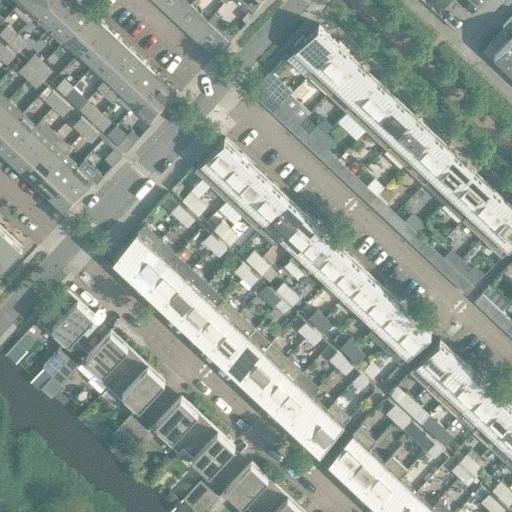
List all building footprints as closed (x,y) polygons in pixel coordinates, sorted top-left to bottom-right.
[(20,0),(14,7),(28,21),(47,0),(20,0)] [(35,14),(48,27),(73,0),(47,0),(28,21),(29,21),(35,14)] [(73,0),(48,27),(62,40),(90,10),(79,0),(73,0)] [(158,0),(157,2),(174,19),(190,2),(188,0),(158,0)] [(225,0),(226,0),(239,0),(250,10),(258,0),(225,0)] [(449,0),(434,0),(433,1),(434,2),(435,0),(442,7),(441,8),(441,9),(449,0)] [(174,19),(192,35),(208,18),(190,2),(174,19)] [(62,40),(76,53),(105,23),(90,10),(62,40)] [(511,34),(494,54),(511,69),(511,67),(511,14),(503,25),(511,33),(511,34)] [(192,35),(215,57),(231,40),(208,18),(192,35)] [(0,30),(0,31),(9,40),(17,32),(7,23),(0,30)] [(76,53),(90,66),(118,36),(105,23),(76,53)] [(305,32),(293,44),(296,46),(295,48),(295,49),(314,66),(307,73),(308,74),(337,43),(338,41),(319,24),(318,23),(307,34),(305,32)] [(17,32),(9,40),(19,49),(26,41),(17,32)] [(97,85),(98,86),(133,49),(118,36),(90,66),(103,78),(97,85)] [(337,43),(308,74),(327,92),(356,60),(357,59),(338,41),(337,43)] [(5,45),(0,50),(0,55),(7,62),(15,54),(5,45)] [(98,86),(112,99),(147,62),(133,49),(98,86)] [(34,52),(26,61),(35,69),(43,61),(34,52)] [(356,60),(327,92),(346,110),(375,78),(377,77),(357,59),(356,60)] [(19,69),(27,77),(35,69),(26,61),(19,69)] [(43,61),(35,69),(44,77),(52,69),(43,61)] [(119,93),(132,106),(161,76),(147,62),(112,99),(113,100),(119,93)] [(35,69),(27,77),(36,85),(44,77),(35,69)] [(56,85),(65,93),(73,85),(64,76),(56,85)] [(161,76),(132,106),(147,119),(175,89),(161,76)] [(375,78),(346,110),(366,128),(395,97),(396,95),(377,77),(375,78)] [(282,80),(263,102),(273,111),(281,103),(293,90),(282,80)] [(73,85),(65,93),(74,101),(82,93),(73,85)] [(45,97),(53,105),(61,97),(52,89),(45,97)] [(395,97),(366,128),(385,146),(414,115),(415,113),(396,95),(395,97)] [(61,97),(53,105),(63,114),(70,106),(61,97)] [(0,106),(0,134),(22,111),(8,98),(0,106)] [(85,111),(93,119),(101,111),(93,103),(85,111)] [(0,134),(0,147),(8,154),(42,117),(41,116),(35,123),(22,111),(0,134)] [(101,111),(93,119),(103,128),(110,120),(101,111)] [(289,111),(282,119),(292,129),(300,121),(289,111)] [(414,115),(385,146),(404,164),(433,133),(435,131),(415,113),(414,115)] [(310,130),(302,139),(311,147),(319,139),(327,130),(333,124),(324,115),(318,122),(310,130)] [(73,124),(81,132),(89,123),(81,116),(73,124)] [(8,154),(22,167),(56,131),(42,117),(8,154)] [(300,121),(292,129),(302,139),(310,130),(300,121)] [(89,123),(81,132),(91,141),(99,132),(89,123)] [(22,167),(36,181),(70,144),(56,131),(22,167)] [(433,133),(404,164),(424,182),(453,151),(454,149),(435,131),(433,133)] [(118,142),(126,150),(135,140),(127,133),(118,142)] [(194,168),(211,184),(240,153),(241,151),(225,137),(224,136),(213,147),(211,145),(200,157),(202,159),(194,168)] [(36,181),(50,194),(78,164),(65,152),(71,145),(70,144),(36,181)] [(105,156),(113,164),(122,154),(114,147),(105,156)] [(328,147),(320,155),(331,165),(338,157),(328,147)] [(453,151),(424,182),(443,200),(472,169),(473,168),(454,149),(453,151)] [(240,153),(211,184),(226,198),(256,167),(257,166),(241,151),(240,153)] [(338,157),(331,165),(341,175),(348,166),(338,157)] [(78,164),(50,194),(65,208),(93,178),(78,164)] [(256,167),(226,198),(242,213),(271,182),(273,181),(257,166),(256,167)] [(472,169),(443,200),(462,217),(462,218),(491,187),(493,186),(473,168),(472,169)] [(271,182),(242,213),(258,228),(287,197),(288,195),(273,181),(271,182)] [(366,184),(359,192),(369,201),(377,193),(366,184)] [(491,187),(462,218),(482,236),(511,205),(511,204),(493,186),(491,187)] [(182,197),(191,205),(198,197),(190,189),(182,197)] [(377,193),(369,201),(379,211),(387,203),(377,193)] [(287,197),(258,228),(274,243),(303,212),(304,210),(288,195),(287,197)] [(198,197),(191,205),(199,213),(206,204),(198,197)] [(171,210),(179,217),(187,209),(178,202),(171,210)] [(511,205),(482,236),(502,255),(511,243),(511,203),(511,204),(511,205)] [(187,209),(179,217),(187,225),(195,217),(187,209)] [(303,212),(274,243),(281,236),(295,250),(289,257),(290,257),(319,226),(320,225),(304,210),(303,212)] [(214,227),(222,235),(230,226),(222,219),(214,227)] [(398,228),(408,237),(415,229),(405,220),(398,228)] [(125,242),(114,254),(115,255),(130,269),(132,268),(161,237),(144,222),(138,229),(136,230),(133,228),(122,240),(125,242)] [(319,226),(290,257),(305,272),(334,241),(336,240),(320,225),(319,226)] [(0,266),(22,243),(11,232),(9,235),(0,226),(0,266)] [(230,226),(222,235),(230,242),(238,234),(230,226)] [(408,237),(418,247),(426,239),(415,229),(408,237)] [(202,239),(211,247),(218,239),(210,231),(202,239)] [(132,268),(130,269),(146,284),(147,283),(170,259),(176,252),(161,237),(132,268)] [(218,239),(211,247),(219,254),(226,246),(218,239)] [(334,241),(305,272),(306,273),(313,266),(328,280),(350,256),(351,255),(336,240),(334,241)] [(246,256),(254,264),(261,256),(253,248),(246,256)] [(147,283),(146,284),(162,299),(163,298),(192,266),(176,252),(170,259),(147,283)] [(350,256),(328,280),(344,295),(366,271),(367,269),(351,255),(350,256)] [(261,256),(254,264),(262,272),(269,263),(261,256)] [(436,264),(446,274),(454,265),(444,256),(436,264)] [(234,269),(242,276),(250,268),(242,261),(234,269)] [(446,274),(457,283),(464,275),(454,265),(446,274)] [(163,298),(162,299),(178,314),(179,312),(208,281),(192,266),(163,298)] [(250,268),(242,276),(250,284),(258,276),(250,268)] [(366,271),(344,295),(359,309),(382,285),(383,284),(367,269),(366,271)] [(283,280),(275,288),(283,296),(291,288),(283,280)] [(179,312),(178,314),(194,328),(195,327),(224,296),(223,295),(208,281),(179,312)] [(382,285),(359,309),(375,324),(398,300),(399,299),(383,284),(382,285)] [(67,286),(37,318),(38,318),(64,342),(60,346),(69,354),(80,343),(72,335),(92,314),(95,311),(67,285),(67,286)] [(268,296),(276,304),(283,296),(275,288),(268,296)] [(291,288),(283,296),(291,303),(299,295),(291,288)] [(195,327),(194,328),(209,343),(211,342),(240,311),(224,296),(195,327)] [(283,296),(276,304),(284,311),(291,303),(283,296)] [(375,324),(369,331),(384,346),(413,315),(415,313),(399,299),(398,300),(375,324)] [(484,309),(494,318),(501,310),(491,300),(484,309)] [(309,315),(317,323),(325,315),(316,307),(309,315)] [(494,318),(504,328),(511,320),(501,310),(494,318)] [(211,342),(209,343),(225,358),(226,357),(255,326),(240,311),(211,342)] [(413,315),(384,346),(401,361),(407,354),(431,329),(430,328),(415,313),(413,315)] [(325,315),(317,323),(325,331),(333,322),(325,315)] [(297,328),(305,335),(313,327),(305,320),(297,328)] [(226,357),(225,358),(241,373),(242,371),(271,340),(270,340),(256,326),(255,326),(226,357)] [(313,327),(305,335),(313,343),(321,335),(313,327)] [(81,359),(108,384),(137,352),(118,334),(117,336),(109,329),(81,359)] [(340,345),(348,353),(356,344),(348,337),(340,345)] [(440,337),(409,369),(426,385),(455,354),(456,352),(441,338),(440,337)] [(8,350),(7,351),(11,356),(16,360),(17,359),(27,349),(26,348),(17,340),(9,349),(8,350)] [(242,371),(241,373),(257,387),(258,386),(287,355),(271,340),(242,371)] [(356,344),(348,353),(357,360),(364,352),(356,344)] [(60,346),(43,364),(52,373),(69,354),(60,346)] [(329,357),(337,365),(344,357),(336,349),(329,357)] [(137,352),(108,384),(135,409),(163,379),(155,372),(156,370),(137,352)] [(455,354),(426,385),(442,399),(471,368),(472,367),(456,352),(455,354)] [(69,354),(52,373),(61,381),(79,363),(69,354)] [(258,386),(257,387),(272,402),(274,401),(303,370),(287,355),(258,386)] [(344,357),(337,365),(345,373),(353,364),(344,357)] [(364,367),(372,375),(380,367),(372,359),(364,367)] [(471,368),(442,399),(457,414),(486,383),(488,382),(472,367),(471,368)] [(274,401),(272,402),(288,417),(289,416),(312,392),(297,377),(303,370),(274,401)] [(353,380),(361,387),(368,379),(360,371),(353,380)] [(486,383),(457,414),(473,429),(502,398),(503,397),(488,382),(486,383)] [(398,399),(406,406),(413,398),(405,391),(398,399)] [(289,416),(288,417),(304,432),(305,430),(334,399),(327,406),(312,392),(289,416)] [(179,450),(183,445),(183,444),(207,418),(189,400),(187,402),(179,394),(151,424),(179,450)] [(502,398),(473,429),(489,444),(511,419),(511,404),(503,397),(502,398)] [(413,398),(406,406),(414,414),(422,406),(413,398)] [(305,430),(304,432),(319,446),(320,447),(351,415),(334,399),(305,430)] [(386,411),(394,419),(402,411),(394,403),(386,411)] [(113,430),(122,438),(139,420),(130,411),(113,430)] [(402,411),(394,419),(402,426),(410,418),(402,411)] [(183,444),(183,445),(209,468),(204,474),(205,475),(233,445),(225,437),(227,436),(207,418),(183,444)] [(511,419),(489,444),(505,458),(511,450),(511,419)] [(139,420),(122,438),(131,447),(149,429),(139,420)] [(429,428),(437,436),(445,428),(437,420),(429,428)] [(360,423),(329,455),(330,456),(346,471),(347,469),(376,438),(360,423)] [(445,428),(437,436),(445,443),(453,435),(445,428)] [(418,441),(426,448),(434,440),(425,432),(418,441)] [(347,469),(346,471),(362,485),(363,484),(392,453),(391,452),(385,459),(370,446),(377,439),(376,438),(347,469)] [(434,440),(426,448),(434,456),(441,448),(434,440)] [(466,452),(459,460),(467,468),(474,459),(466,452)] [(363,484),(362,485),(377,500),(379,499),(408,468),(392,453),(363,484)] [(474,459),(467,468),(475,475),(483,467),(474,459)] [(227,485),(253,510),(278,483),(259,466),(257,467),(249,460),(221,490),(222,491),(227,485)] [(451,468),(459,476),(467,468),(459,460),(451,468)] [(379,499),(377,500),(389,511),(395,511),(417,490),(402,475),(408,468),(379,499)] [(467,468),(459,476),(467,483),(475,475),(467,468)] [(183,496),(192,504),(210,486),(201,477),(183,496)] [(492,487),(500,495),(508,487),(500,479),(492,487)] [(278,483),(253,510),(255,511),(301,511),(303,510),(295,503),(297,501),(278,483)] [(210,486),(192,504),(200,511),(202,511),(219,494),(210,486)] [(511,490),(508,487),(500,495),(509,502),(511,498),(511,490)] [(395,511),(425,511),(433,504),(432,504),(417,490),(395,511)] [(481,500),(489,507),(497,499),(488,492),(481,500)] [(425,511),(454,511),(438,497),(432,504),(433,504),(425,511)] [(497,499),(489,507),(493,511),(499,511),(505,507),(497,499)]
